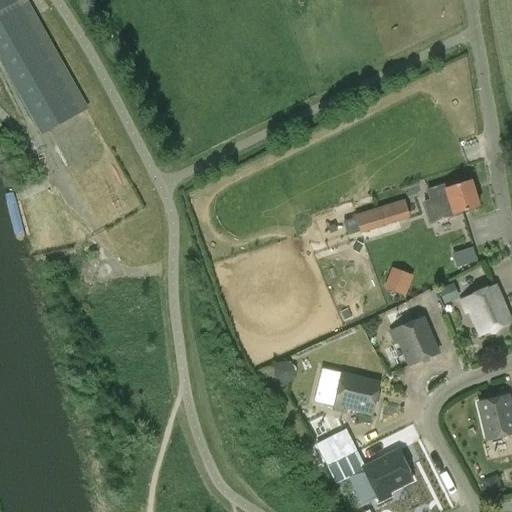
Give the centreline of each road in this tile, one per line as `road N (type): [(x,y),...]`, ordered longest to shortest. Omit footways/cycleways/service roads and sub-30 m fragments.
road 1 (residential): [(511,355),(427,393),(426,423),(473,511)]
road 2 (residential): [(491,138),(473,0)]
